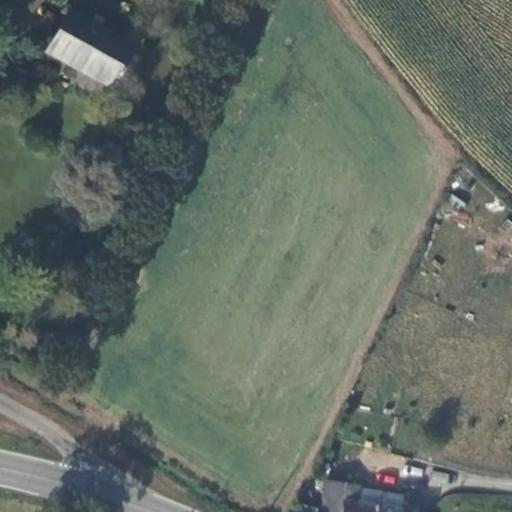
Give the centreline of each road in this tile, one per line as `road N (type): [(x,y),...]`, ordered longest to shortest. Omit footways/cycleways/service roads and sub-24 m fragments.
road 1 (unclassified): [(110,496),(75,450),(0,401)]
road 2 (unknown): [(511,491),(474,496),(389,487)]
